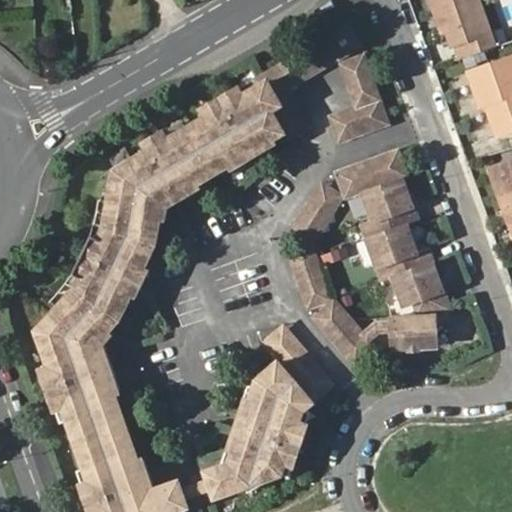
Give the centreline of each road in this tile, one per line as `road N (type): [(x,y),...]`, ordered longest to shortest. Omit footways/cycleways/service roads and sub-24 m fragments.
road 1 (residential): [(511,322),(396,0)]
road 2 (tertiary): [(260,0),(26,134)]
road 3 (residential): [(511,391),(408,401),(382,416),(355,460),(362,511)]
road 4 (tertiary): [(0,253),(29,195),(26,134)]
